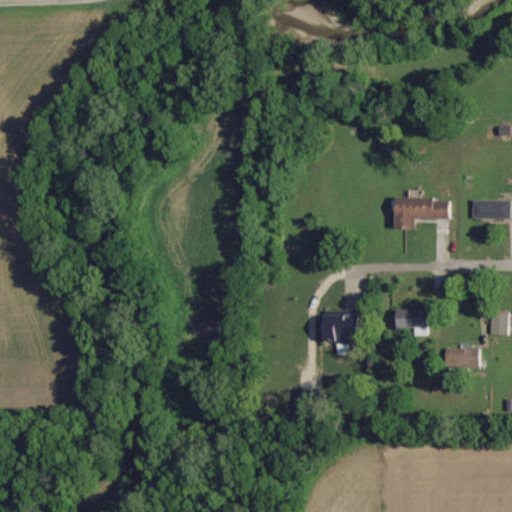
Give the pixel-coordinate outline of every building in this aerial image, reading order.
[(399,227),(418,227),(418,218),(452,219),(452,198),(399,198),(399,227)] [(511,219),(511,201),(476,200),(475,219),(511,219)] [(417,328),(417,336),(431,335),(430,307),(400,308),(400,328),(417,328)] [(493,313),(492,334),(510,335),(511,313),(493,313)] [(352,355),(352,333),(362,333),(363,315),(329,314),(328,342),(339,342),(338,355),(352,355)] [(480,348),(448,349),(448,368),(480,367),(480,348)]
